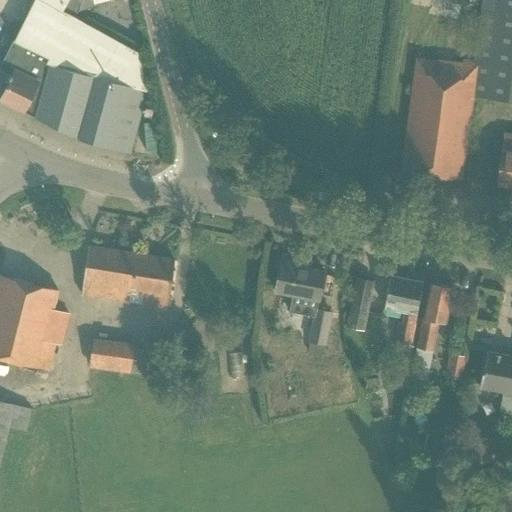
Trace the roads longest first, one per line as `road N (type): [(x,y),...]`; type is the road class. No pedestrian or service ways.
road 1 (secondary): [(465,253),(201,201)]
road 2 (unclassified): [(201,201),(149,0)]
road 3 (secondary): [(201,201),(80,176),(14,149)]
